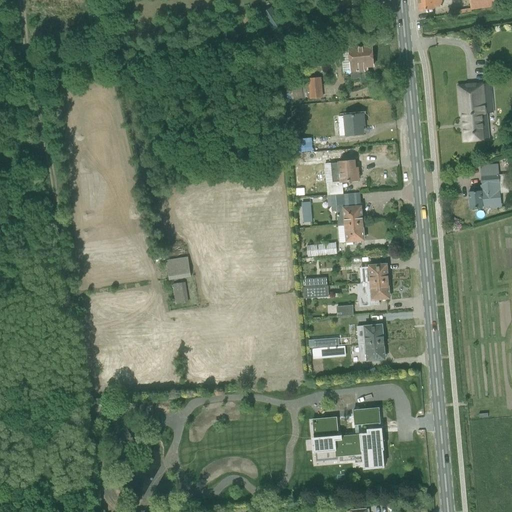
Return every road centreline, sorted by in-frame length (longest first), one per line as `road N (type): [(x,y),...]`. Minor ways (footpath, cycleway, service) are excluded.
road 1 (primary): [(447,511),(400,0)]
road 2 (track): [(21,0),(66,298)]
